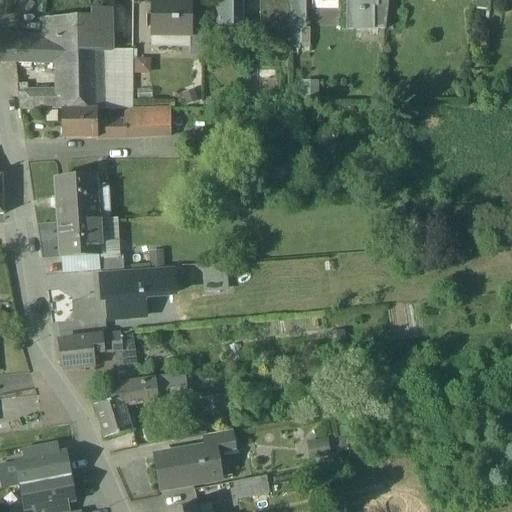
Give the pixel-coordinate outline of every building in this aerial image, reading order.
[(216,0),(217,27),(240,27),(240,15),(239,0),(216,0)] [(260,0),(239,0),(240,15),(260,15),(260,3),(260,0)] [(286,0),(260,0),(260,3),(275,2),(275,30),(288,30),(288,1),(287,1),(286,0)] [(286,0),(287,1),(288,1),(288,30),(305,30),(305,1),(305,0),(286,0)] [(346,0),(347,31),(373,31),(373,30),(373,8),(372,0),(346,0)] [(477,0),(476,11),(489,12),(489,0),(477,0)] [(275,2),(260,3),(260,15),(260,30),(275,30),(275,2)] [(190,3),(151,3),(150,36),(189,37),(190,37),(190,20),(190,3)] [(387,8),(373,8),(373,30),(385,30),(387,8)] [(110,52),(109,13),(91,13),(91,18),(93,18),(94,51),(110,52)] [(94,51),(93,18),(91,18),(42,19),(42,37),(0,35),(0,62),(60,64),(94,63),(94,51)] [(204,21),(190,20),(190,37),(189,37),(189,46),(203,46),(204,21)] [(275,30),(260,30),(260,48),(275,47),(275,30)] [(203,46),(189,46),(189,56),(203,56),(203,46)] [(110,52),(94,51),(94,63),(95,111),(131,110),(131,52),(110,52)] [(94,63),(60,64),(61,93),(61,111),(95,111),(94,63)] [(45,93),(17,94),(20,112),(46,111),(45,93)] [(61,93),(45,93),(46,111),(61,111),(61,93)] [(95,123),(95,111),(61,111),(62,139),(96,139),(95,123)] [(170,111),(131,111),(112,112),(112,123),(125,123),(126,138),(170,136),(170,111)] [(300,116),(268,117),(268,137),(300,136),(300,116)] [(126,138),(125,123),(112,123),(95,123),(96,139),(126,138)] [(94,176),(56,179),(58,223),(97,221),(94,176)] [(476,211),(456,212),(456,225),(477,224),(476,211)] [(97,221),(58,223),(60,258),(99,256),(97,221)] [(149,252),(151,265),(165,263),(163,250),(149,252)] [(123,258),(98,260),(99,273),(124,271),(123,258)] [(225,269),(202,270),(204,292),(227,290),(225,269)] [(175,271),(100,275),(103,320),(145,318),(144,298),(176,296),(175,271)] [(131,333),(120,335),(122,351),(114,352),(118,384),(145,380),(143,367),(135,368),(131,333)] [(120,335),(102,337),(104,353),(114,352),(122,351),(120,335)] [(102,337),(58,341),(61,370),(94,367),(93,355),(104,353),(102,337)] [(169,377),(155,379),(158,401),(172,399),(169,377)] [(145,380),(118,384),(120,398),(122,398),(125,407),(158,402),(158,401),(155,379),(145,380)] [(118,384),(104,385),(106,402),(120,398),(118,384)] [(106,402),(94,406),(104,440),(132,431),(125,407),(122,398),(120,398),(106,402)] [(230,432),(203,436),(205,448),(214,447),(215,454),(233,450),(230,432)] [(329,440),(309,440),(309,457),(328,458),(329,440)] [(24,450),(26,460),(59,454),(57,445),(24,450)] [(205,448),(155,457),(161,491),(219,481),(215,454),(214,447),(205,448)] [(68,453),(59,454),(26,460),(17,461),(21,488),(72,480),(68,453)] [(265,477),(234,483),(237,501),(268,494),(265,477)] [(25,511),(34,510),(66,504),(76,502),(72,480),(21,488),(25,511)] [(211,511),(211,503),(199,505),(199,511),(211,511)]
